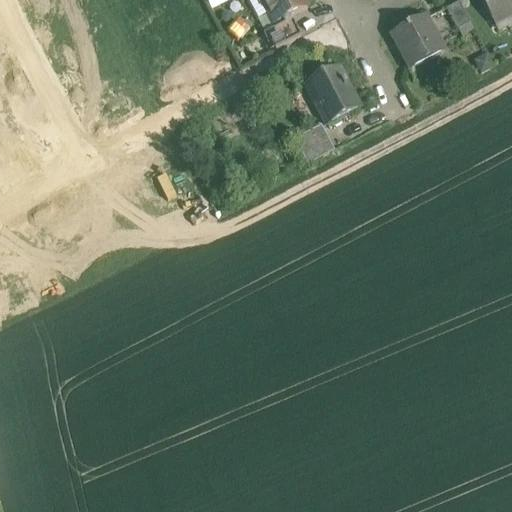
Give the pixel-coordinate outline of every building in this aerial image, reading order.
[(261,0),(276,27),(307,10),(301,0),(261,0)] [(511,0),(481,0),(485,6),(483,7),(485,11),(486,10),(495,26),(508,19),(506,15),(511,12),(511,0)] [(471,26),(460,5),(447,11),(459,33),(471,26)] [(499,34),(511,27),(511,12),(506,15),(508,19),(495,26),(499,34)] [(425,20),(393,37),(411,70),(426,62),(427,64),(444,55),(425,20)] [(292,23),(267,36),(277,53),(301,40),(292,23)] [(339,72),(307,89),(328,128),(360,111),(339,72)] [(321,129),(295,143),(308,168),(335,154),(321,129)]
